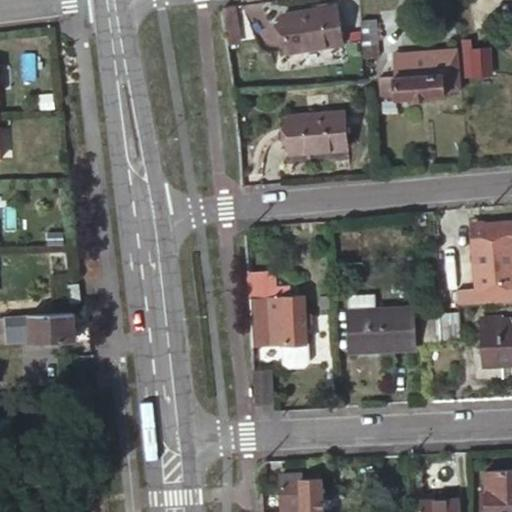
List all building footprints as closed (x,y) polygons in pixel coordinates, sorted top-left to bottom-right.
[(220,12),(225,44),(240,42),(236,2),(227,4),(220,12)] [(289,9),(294,48),(348,40),(342,2),(289,9)] [(359,19),(363,56),(377,55),(374,18),(359,19)] [(460,38),(463,75),(490,73),(488,46),(470,48),(469,38),(460,38)] [(377,75),(380,95),(392,94),(392,99),(444,95),(443,89),(454,88),(451,48),(434,49),(434,54),(390,58),(392,74),(377,75)] [(390,52),(390,58),(434,54),(434,49),(390,52)] [(291,112),(295,151),(350,145),(347,107),(291,112)] [(511,219),(473,222),(477,286),(497,283),(495,243),(511,242),(511,219)] [(247,282),(262,282),(261,264),(246,265),(247,282)] [(72,283),(75,302),(85,301),(83,282),(72,283)] [(247,282),(250,339),(267,338),(266,321),(263,282),(262,282),(247,282)] [(276,282),(263,282),(266,321),(283,320),(282,312),(270,313),(269,295),(277,295),(276,282)] [(511,282),(497,283),(497,301),(511,300),(511,282)] [(477,286),(478,302),(497,301),(497,283),(477,286)] [(347,294),(348,310),(371,308),(370,293),(347,294)] [(283,320),(266,321),(267,338),(267,343),(282,342),(306,341),(304,294),(277,295),(269,295),(270,313),(282,312),(283,320)] [(350,350),(415,347),(413,306),(371,308),(348,310),(350,350)] [(78,311),(11,314),(11,331),(36,330),(36,340),(79,338),(78,311)] [(480,317),(482,347),(489,347),(490,364),(511,362),(511,323),(500,325),(500,315),(480,317)] [(306,341),(282,342),(283,361),(287,364),(303,364),(307,359),(306,341)] [(483,364),(490,364),(489,347),(482,347),(483,364)] [(252,371),(254,401),(272,400),(270,369),(252,371)] [(511,465),(483,466),(484,511),(511,510),(511,465)] [(302,470),(283,471),(282,471),(284,508),(294,508),(294,511),(324,511),(323,474),(303,476),(302,470)] [(417,497),(417,511),(459,511),(458,495),(417,497)]
